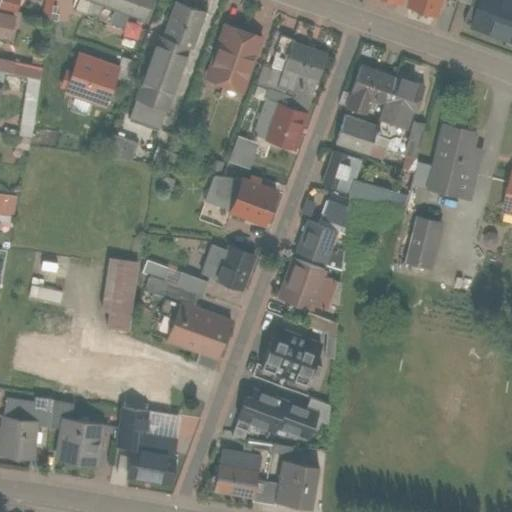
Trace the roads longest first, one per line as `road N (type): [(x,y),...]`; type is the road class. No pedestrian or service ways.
road 1 (residential): [(180,511),(358,21)]
road 2 (residential): [(511,76),(358,21)]
